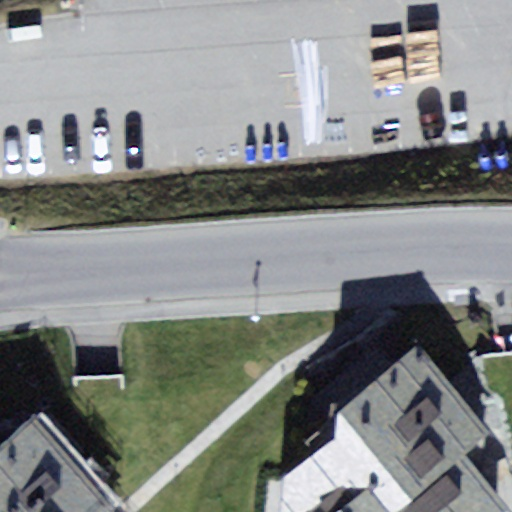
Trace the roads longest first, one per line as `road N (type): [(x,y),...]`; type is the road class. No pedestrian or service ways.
road 1 (residential): [(0,273),(511,242)]
road 2 (unknown): [(476,241),(397,467),(340,511)]
